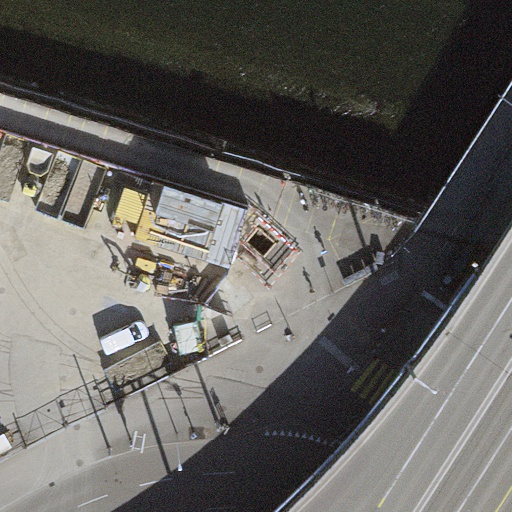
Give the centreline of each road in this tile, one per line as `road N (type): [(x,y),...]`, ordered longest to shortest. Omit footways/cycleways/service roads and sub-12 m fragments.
road 1 (unknown): [(317,344),(278,271),(235,246),(0,152)]
road 2 (tertiary): [(511,201),(323,483)]
road 3 (tertiary): [(323,483),(197,487),(105,511)]
road 4 (primary): [(511,304),(422,444)]
